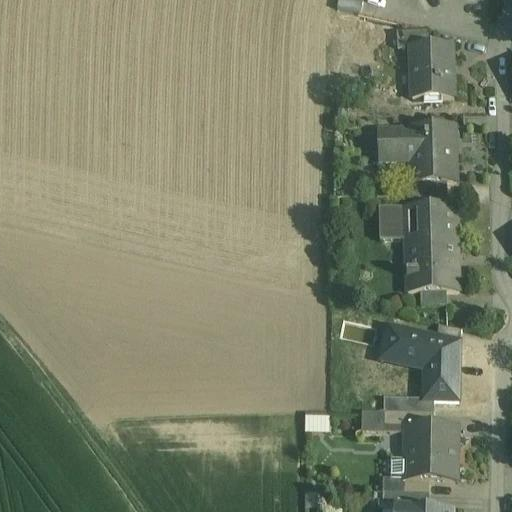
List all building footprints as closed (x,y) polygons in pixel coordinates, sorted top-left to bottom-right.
[(363,0),(339,0),(337,10),(359,16),(363,0)] [(428,35),(398,36),(398,52),(412,52),(412,51),(429,50),(428,35)] [(429,50),(412,51),(412,52),(413,103),(454,102),(453,50),(429,50)] [(455,130),(412,131),(412,133),(379,134),(379,159),(417,158),(417,186),(413,186),(413,187),(448,187),(457,186),(457,185),(455,185),(453,132),(455,132),(455,130)] [(448,187),(413,187),(414,200),(448,199),(448,187)] [(448,199),(414,200),(414,212),(448,211),(448,199)] [(414,212),(380,213),(381,245),(412,244),(413,278),(407,279),(407,282),(413,282),(413,295),(409,295),(409,297),(422,297),(447,296),(460,296),(460,294),(458,294),(455,213),(458,213),(457,211),(448,211),(414,212)] [(447,296),(422,297),(422,310),(448,309),(447,296)] [(462,335),(439,330),(437,341),(460,346),(462,335)] [(435,343),(390,333),(390,331),(389,331),(383,360),(429,370),(429,403),(429,405),(435,405),(459,405),(459,391),(457,391),(458,348),(460,348),(460,346),(437,341),(436,341),(435,343)] [(429,403),(385,403),(385,417),(435,418),(435,405),(429,405),(429,403)] [(385,417),(363,416),(363,436),(408,437),(408,431),(404,431),(384,430),(385,417)] [(435,418),(385,417),(384,430),(404,431),(404,430),(435,431),(435,418)] [(435,431),(404,430),(404,431),(408,431),(408,437),(407,460),(407,483),(403,483),(403,484),(404,484),(430,485),(457,486),(458,431),(435,431)] [(403,464),(392,464),(392,483),(403,483),(407,483),(407,460),(403,464)] [(392,483),(384,483),(384,497),(404,497),(404,484),(403,484),(403,483),(392,483)] [(430,485),(404,484),(404,497),(430,498),(430,485)] [(403,511),(404,497),(384,497),(383,511),(403,511)] [(429,511),(430,498),(404,497),(403,511),(429,511)]
